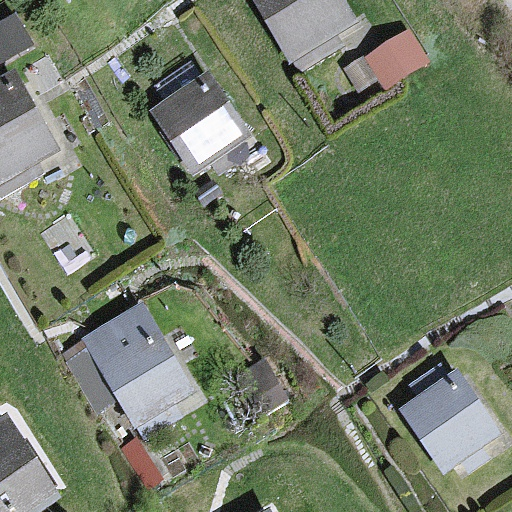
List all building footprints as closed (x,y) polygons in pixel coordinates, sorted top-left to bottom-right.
[(359,0),(256,0),(306,83),(382,38),(359,0)] [(425,38),(380,66),(399,98),(444,70),(425,38)] [(41,83),(0,103),(0,188),(7,202),(81,166),(41,83)] [(224,87),(165,122),(205,187),(263,153),(224,87)] [(173,333),(109,364),(144,435),(208,403),(173,333)] [(511,432),(475,379),(415,421),(460,487),(511,451),(511,432)] [(21,419),(0,432),(0,511),(65,511),(76,506),(21,419)]
